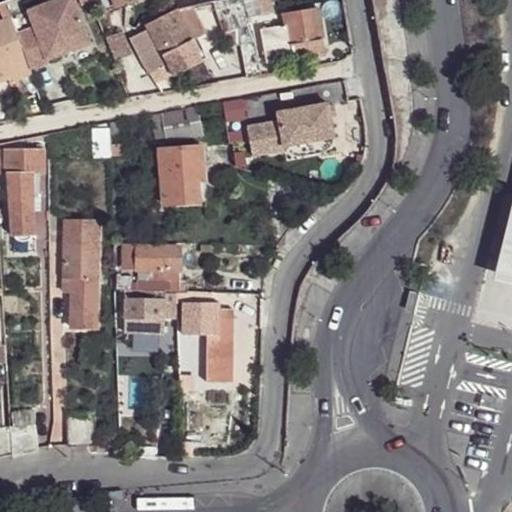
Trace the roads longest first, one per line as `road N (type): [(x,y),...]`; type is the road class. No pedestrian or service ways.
road 1 (residential): [(0,488),(247,470),(262,462),(271,448),(287,283),(306,250),(364,191),(382,148),(359,0)]
road 2 (unknown): [(0,133),(371,67)]
road 3 (tertiary): [(334,340),(342,316),(440,179),(455,122),(439,0)]
road 4 (tertiary): [(402,450),(343,381),(334,340)]
road 5 (tertiary): [(334,340),(321,467)]
